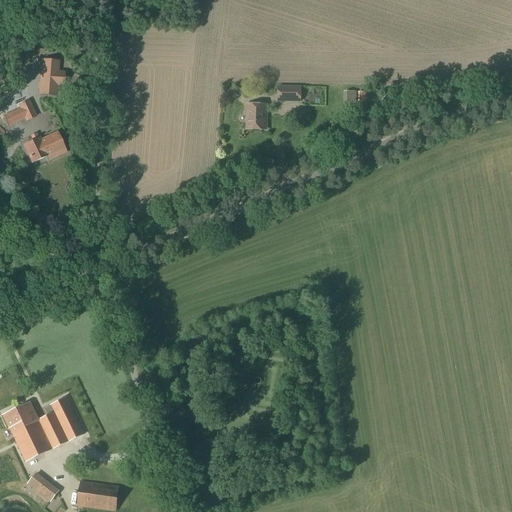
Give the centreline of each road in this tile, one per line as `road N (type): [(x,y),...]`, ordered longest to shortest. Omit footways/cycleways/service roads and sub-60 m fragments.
road 1 (unclassified): [(94,274),(431,115),(511,95)]
road 2 (unclassified): [(94,274),(110,0)]
road 3 (unclassified): [(94,274),(186,511)]
